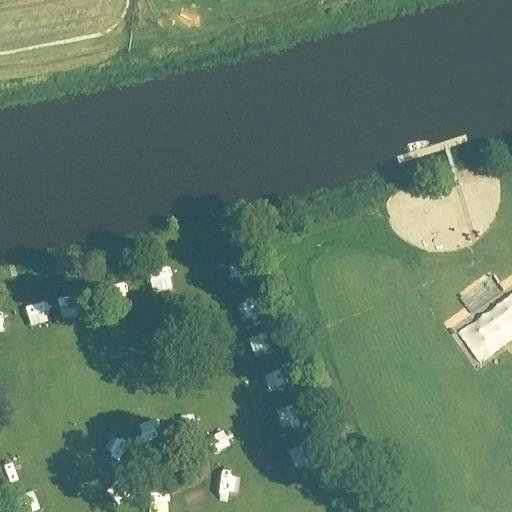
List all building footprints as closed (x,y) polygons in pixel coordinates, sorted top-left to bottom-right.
[(13,319),(0,319),(0,342),(16,341),(13,319)] [(281,402),(293,394),(282,377),(270,384),(281,402)] [(231,468),(214,482),(222,493),(240,479),(231,468)] [(188,500),(192,511),(193,511),(212,505),(207,493),(188,500)] [(27,511),(46,511),(42,500),(25,506),(27,511)]
